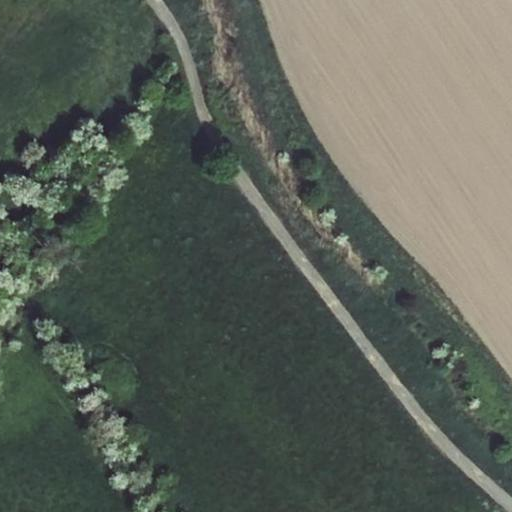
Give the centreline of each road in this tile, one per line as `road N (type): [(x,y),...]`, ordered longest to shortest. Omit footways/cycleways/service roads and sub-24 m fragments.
road 1 (track): [(154,0),(182,46),(220,148),(412,408),(511,507)]
road 2 (track): [(243,0),(282,141),(428,302),(511,414)]
